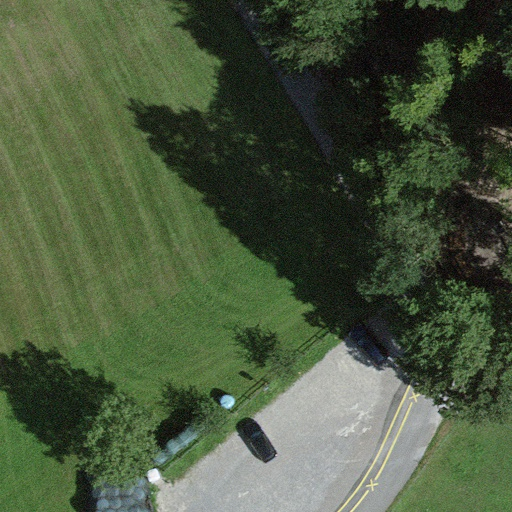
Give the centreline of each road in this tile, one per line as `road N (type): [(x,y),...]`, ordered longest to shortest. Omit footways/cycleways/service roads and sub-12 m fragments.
road 1 (residential): [(259,0),(413,285),(474,354),(369,511)]
road 2 (track): [(459,0),(297,70)]
